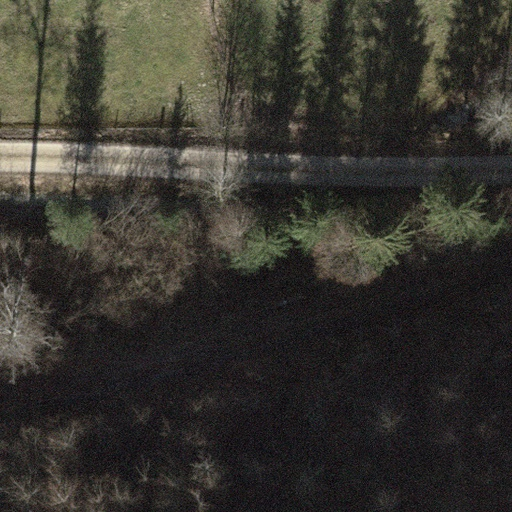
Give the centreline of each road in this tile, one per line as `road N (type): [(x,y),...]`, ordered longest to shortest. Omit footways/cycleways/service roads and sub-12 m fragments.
road 1 (track): [(511,261),(0,402)]
road 2 (track): [(511,170),(422,177),(205,161),(0,160)]
